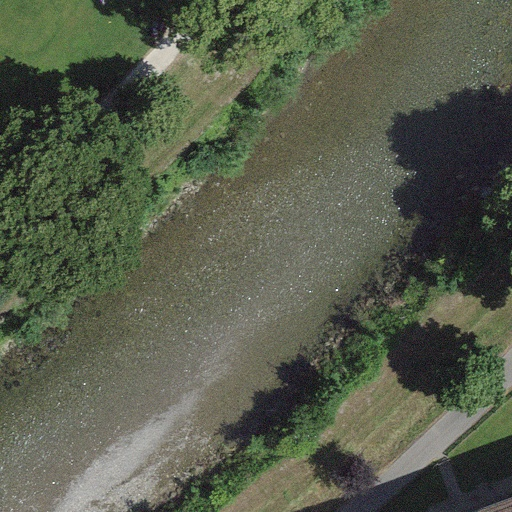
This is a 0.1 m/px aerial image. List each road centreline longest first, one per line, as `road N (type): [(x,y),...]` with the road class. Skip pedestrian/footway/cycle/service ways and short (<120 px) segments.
road 1 (track): [(223,0),(81,164),(0,233)]
road 2 (track): [(362,511),(448,440),(511,372)]
